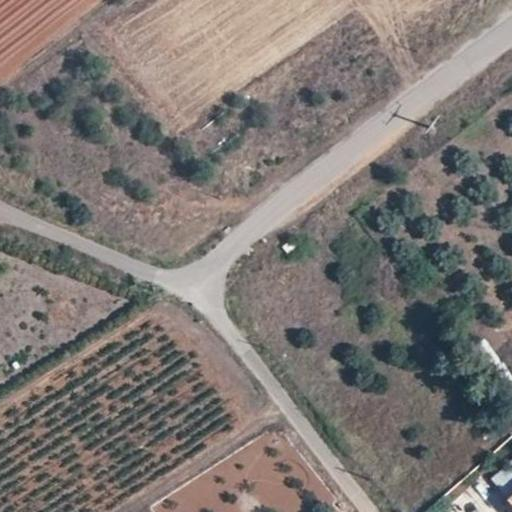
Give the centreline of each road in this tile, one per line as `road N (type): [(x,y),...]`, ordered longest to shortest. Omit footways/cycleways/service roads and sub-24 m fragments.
road 1 (unclassified): [(511,27),(236,243),(192,294)]
road 2 (unclassified): [(192,294),(374,511)]
road 3 (unclassified): [(0,207),(192,294)]
